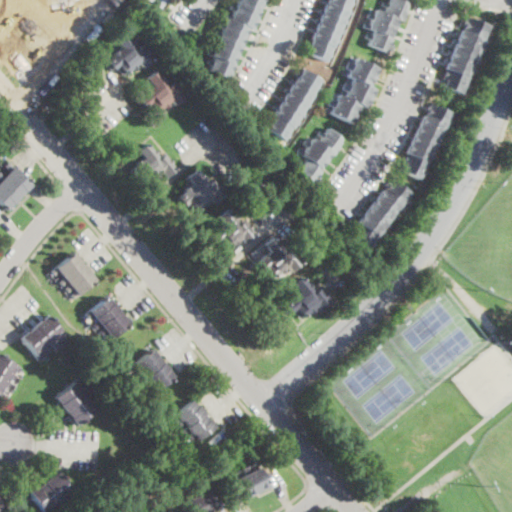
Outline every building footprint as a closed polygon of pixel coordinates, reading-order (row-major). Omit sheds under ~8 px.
[(171,0),(164,11),(146,0),(171,0)] [(259,0),(259,1),(262,2),(260,7),(257,6),(256,9),(257,9),(254,16),(258,17),(256,21),(253,20),(251,26),(253,27),(251,31),(245,28),(243,33),(246,34),(244,39),(241,38),(239,42),(242,44),(241,48),(237,47),(235,52),(238,53),(236,56),(233,55),(230,61),(233,63),(232,66),(230,66),(228,71),(231,72),(228,77),(226,76),(225,79),(204,70),(210,58),(207,56),(223,18),(226,19),(234,0),(259,0)] [(349,0),(353,2),(351,6),(347,4),(345,8),(351,10),(349,15),(345,13),(343,19),(347,20),(346,24),(342,22),(339,28),(343,30),(342,33),(338,32),(336,37),(340,39),(338,43),(334,41),(331,47),(330,46),(328,51),(332,53),(330,57),(327,56),(325,61),(304,53),(309,39),(308,38),(323,0),(349,0)] [(405,11),(404,13),(400,23),(395,21),(394,24),(395,25),(390,38),(393,39),(388,51),(386,51),(386,53),(364,44),(370,31),(360,27),(366,12),(371,14),(373,9),(380,12),(384,0),(398,0),(406,3),(404,7),(406,8),(405,11)] [(466,18),(486,25),(484,31),(489,33),(488,36),(482,34),(480,40),(485,42),(484,45),(478,43),(476,49),(481,50),(480,54),(474,52),(472,59),(478,61),(477,63),(471,61),(469,68),(474,69),(473,73),(467,70),(462,83),(468,85),(466,88),(461,86),(459,91),(439,84),(462,19),(465,20),(466,18)] [(123,33),(135,48),(140,44),(152,59),(141,68),(138,63),(124,74),(117,66),(112,70),(104,60),(119,48),(113,41),(123,33)] [(374,80),(372,82),(372,83),(369,82),(367,85),(373,88),(363,108),(358,105),(355,110),(358,111),(354,120),(351,118),(348,124),(326,112),(335,94),(340,97),(349,79),(344,76),(354,56),(376,68),(373,73),(376,74),(374,80)] [(319,80),(316,85),(320,87),(318,91),(314,88),(311,93),(316,96),(314,99),(310,97),(307,102),(310,104),(308,108),(305,105),(301,110),(305,113),(302,116),(299,114),(296,119),(299,121),(297,124),(294,122),(290,128),(289,127),(286,132),(289,134),(287,137),(284,135),(281,140),(262,128),(270,116),(269,115),(291,81),(292,81),(301,68),(319,80)] [(154,70),(167,85),(171,82),(183,96),(173,105),(170,101),(156,113),(148,104),(144,108),(143,107),(135,99),(151,85),(145,79),(154,70)] [(428,104),(435,107),(436,106),(449,113),(447,117),(452,120),(450,124),(445,122),(443,126),(448,128),(446,132),(441,129),(439,135),(443,137),(441,141),(437,138),(434,144),(438,146),(437,150),(432,148),(430,153),(434,155),(432,159),(427,157),(422,168),(427,170),(425,174),(421,172),(417,179),(400,171),(405,161),(403,160),(406,154),(402,152),(420,115),(423,117),(427,110),(424,109),(426,105),(427,106),(428,104)] [(343,140),(340,144),(338,146),(339,147),(333,156),(329,153),(326,157),(329,159),(325,163),(323,161),(318,168),(321,170),(317,175),(319,177),(315,183),(314,182),(312,185),(293,170),(303,158),(294,151),(302,140),(306,143),(309,139),(314,143),(326,127),(343,140)] [(156,155),(157,157),(161,154),(174,169),(164,177),(161,173),(147,185),(140,176),(134,181),(126,171),(142,158),(135,150),(145,142),(156,155)] [(10,205),(5,211),(0,206),(0,178),(11,167),(29,185),(10,205)] [(205,182),(206,183),(210,179),(223,194),(213,203),(209,199),(197,210),(190,202),(184,207),(175,198),(191,183),(185,177),(193,169),(205,182)] [(391,179),(408,193),(404,198),(408,201),(406,204),(402,201),(399,204),(404,208),(401,211),(397,208),(393,213),(397,216),(394,220),(390,217),(387,221),(390,224),(388,227),(384,225),(381,229),(384,232),(381,235),(378,233),(371,241),(375,244),(372,247),(368,244),(362,253),(346,240),(358,225),(354,222),(379,190),(381,192),(384,188),(382,186),(386,180),(389,182),(391,179)] [(236,221),(238,223),(242,219),(254,234),(244,242),(241,238),(227,250),(219,241),(213,245),(207,238),(222,225),(215,216),(225,208),(236,221)] [(271,236),(284,250),(287,247),(300,261),(290,270),(286,266),(272,280),(263,270),(259,274),(252,267),(268,251),(262,245),(271,236)] [(94,279),(76,295),(52,268),(71,252),(94,279)] [(309,286),(313,291),(316,288),(328,302),(318,310),(314,305),(299,318),(292,309),(286,314),(279,306),(296,291),(290,284),(300,276),(309,286)] [(129,323),(110,339),(86,312),(105,296),(129,323)] [(34,355),(33,356),(18,337),(46,314),(61,334),(34,355)] [(172,377),(154,392),(132,365),(149,350),(172,377)] [(0,389),(0,356),(15,366),(0,389)] [(76,425),(75,426),(53,398),(72,382),(95,410),(76,425)] [(189,401),(195,407),(197,406),(203,413),(202,414),(207,420),(209,419),(215,426),(198,441),(191,434),(191,435),(184,428),(186,427),(174,414),(189,401)] [(256,492),(245,498),(235,479),(257,468),(266,487),(256,492)] [(49,508),(42,511),(40,511),(27,493),(57,473),(71,493),(49,508)] [(212,511),(193,511),(189,499),(211,490),(218,510),(212,511)]
